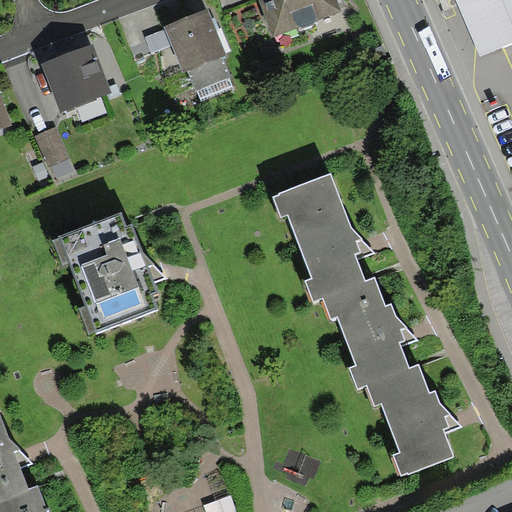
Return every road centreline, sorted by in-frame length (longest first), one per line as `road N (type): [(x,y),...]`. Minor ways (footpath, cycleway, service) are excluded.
road 1 (primary): [(511,255),(401,0)]
road 2 (residential): [(138,0),(0,51)]
